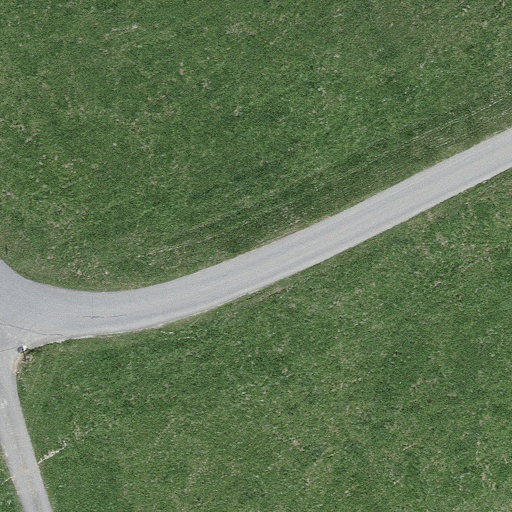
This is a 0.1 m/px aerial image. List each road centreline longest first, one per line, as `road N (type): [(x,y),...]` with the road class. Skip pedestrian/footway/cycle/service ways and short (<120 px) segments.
road 1 (unclassified): [(511,146),(223,287),(101,321),(0,307)]
road 2 (track): [(0,361),(51,511)]
